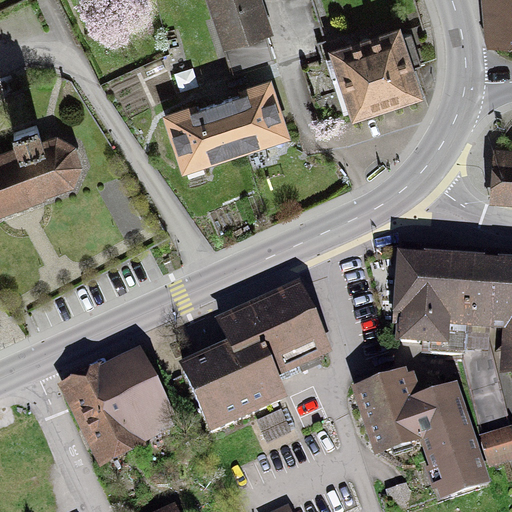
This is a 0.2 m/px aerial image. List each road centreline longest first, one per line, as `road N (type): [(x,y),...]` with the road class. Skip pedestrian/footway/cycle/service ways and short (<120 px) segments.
road 1 (secondary): [(410,186),(374,212),(33,370)]
road 2 (residential): [(33,370),(102,511)]
